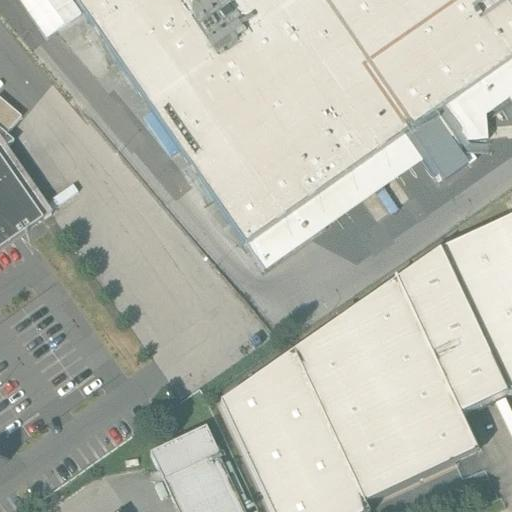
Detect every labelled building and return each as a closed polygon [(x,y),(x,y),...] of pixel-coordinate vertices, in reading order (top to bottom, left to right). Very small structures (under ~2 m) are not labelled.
[(80,0),(30,0),(68,52),(101,31),(80,0)] [(258,263),(511,79),(511,0),(80,0),(101,31),(258,263)] [(0,250),(53,214),(0,138),(0,250)] [(511,220),(443,252),(511,397),(511,396),(511,204),(509,206),(511,210),(511,220)] [(365,511),(365,509),(455,467),(449,457),(472,446),(460,421),(511,397),(443,252),(397,284),(396,282),(394,283),(395,285),(220,407),(269,511),(365,511)] [(242,511),(205,432),(151,457),(158,474),(151,478),(149,481),(151,486),(155,487),(163,483),(176,511),(242,511)]
